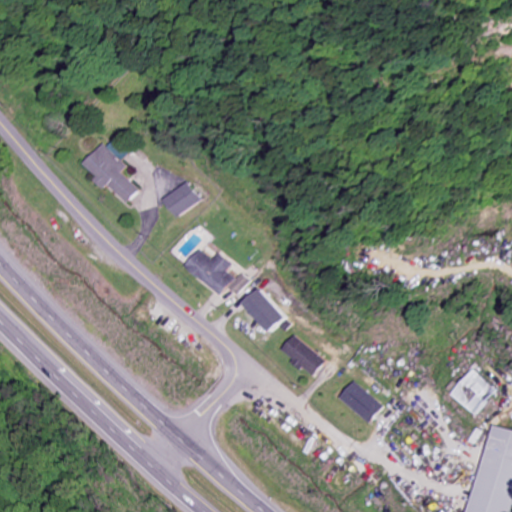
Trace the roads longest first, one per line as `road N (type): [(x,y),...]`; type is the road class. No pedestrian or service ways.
road 1 (tertiary): [(0,127),(230,357),(233,379),(224,396),(153,474)]
road 2 (trunk): [(185,439),(0,257)]
road 3 (trunk): [(0,326),(153,474)]
